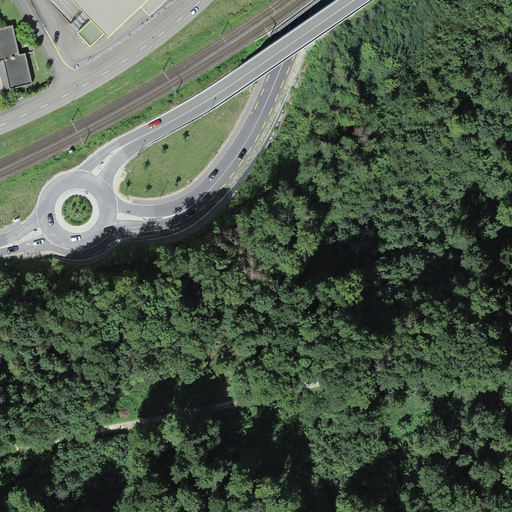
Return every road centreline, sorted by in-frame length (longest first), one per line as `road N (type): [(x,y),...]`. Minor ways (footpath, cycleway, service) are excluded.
road 1 (track): [(0,447),(385,366),(511,357)]
road 2 (secondary): [(133,140),(353,0)]
road 3 (primary): [(307,0),(258,120),(211,187),(172,215)]
road 4 (unclassified): [(200,0),(120,64),(0,124)]
